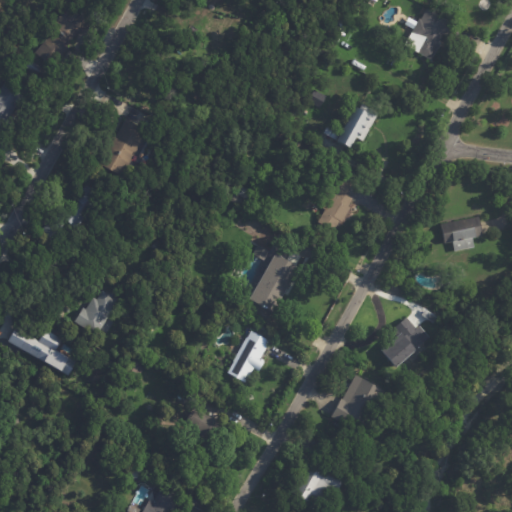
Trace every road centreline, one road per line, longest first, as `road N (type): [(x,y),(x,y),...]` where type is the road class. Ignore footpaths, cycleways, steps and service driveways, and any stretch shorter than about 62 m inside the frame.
road 1 (residential): [(511,17),(230,511)]
road 2 (residential): [(136,0),(0,243)]
